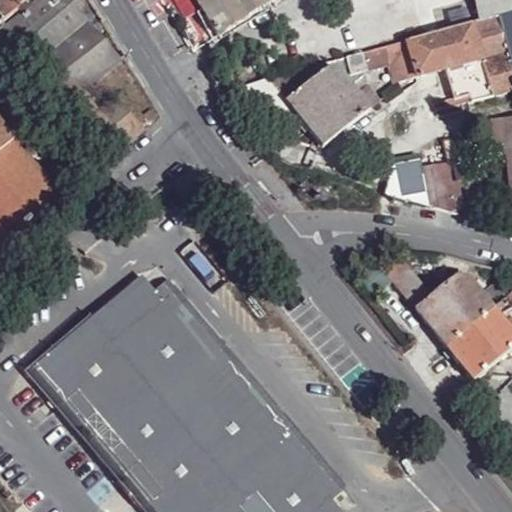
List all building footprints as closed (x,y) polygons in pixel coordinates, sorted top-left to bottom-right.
[(0,0),(0,29),(34,0),(0,0)] [(67,0),(43,0),(4,33),(67,107),(82,95),(120,62),(67,0)] [(245,15),(246,18),(274,0),(192,0),(216,37),(245,15)] [(511,0),(473,0),(478,19),(511,9),(511,0)] [(511,9),(478,19),(406,39),(416,80),(445,72),(454,101),(469,98),(472,104),(501,95),(501,93),(511,90),(511,9)] [(84,144),(122,151),(126,148),(96,112),(82,95),(67,107),(4,33),(0,35),(0,50),(11,63),(71,137),(77,142),(84,144)] [(390,66),(396,85),(416,80),(406,39),(347,55),(352,75),(390,66)] [(0,71),(11,63),(0,50),(0,71)] [(290,107),(322,148),(371,111),(379,104),(379,103),(368,88),(362,93),(358,95),(352,87),(347,91),(331,69),(304,89),(290,70),(267,77),(290,107)] [(115,98),(96,112),(126,148),(143,133),(115,98)] [(511,158),(511,164),(511,120),(494,122),(496,158),(511,158)] [(0,233),(11,246),(61,203),(0,130),(0,233)] [(442,143),(446,164),(463,160),(459,139),(442,143)] [(461,185),(468,183),(463,160),(446,164),(447,167),(456,204),(465,202),(461,185)] [(421,169),(430,209),(458,216),(456,204),(447,167),(433,170),(433,168),(421,169)] [(0,254),(11,246),(0,233),(0,254)] [(383,259),(376,264),(361,276),(378,297),(394,285),(414,311),(430,297),(402,263),(383,259)] [(338,511),(330,499),(344,487),(171,277),(155,288),(143,273),(28,369),(129,490),(147,511),(338,511)] [(430,297),(414,311),(443,348),(511,293),(511,285),(500,281),(480,297),(465,280),(453,279),(430,297)] [(511,293),(443,348),(472,384),(511,352),(511,293)]
